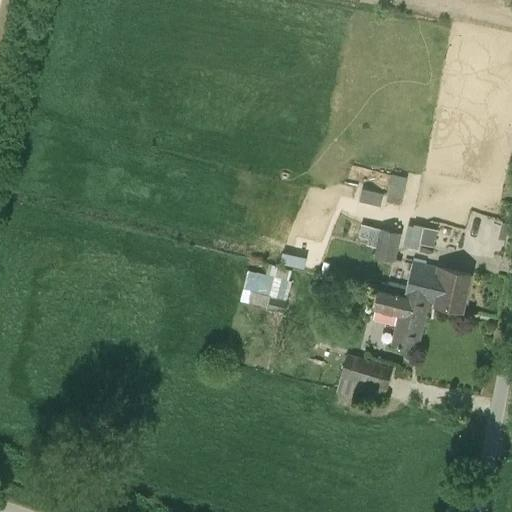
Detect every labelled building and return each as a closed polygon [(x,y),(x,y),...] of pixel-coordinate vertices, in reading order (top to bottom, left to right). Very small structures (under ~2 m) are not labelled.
[(393,174),(387,200),(401,203),(407,178),(393,174)] [(362,189),(360,197),(359,202),(380,206),(383,194),(370,191),(362,189)] [(425,241),(437,245),(442,229),(415,222),(409,243),(424,247),(425,241)] [(374,255),(395,260),(402,232),(372,225),(368,243),(377,245),(374,255)] [(374,308),(376,308),(373,318),(396,325),(392,343),(416,349),(428,302),(436,304),(436,305),(463,312),(472,276),(445,269),(413,261),(404,297),(379,291),(374,308)] [(243,287),(240,299),(269,306),(268,308),(285,312),(290,292),(279,289),(282,277),(255,271),(251,289),(243,287)] [(347,352),(337,389),(358,394),(359,392),(383,398),(385,388),(387,389),(392,366),(347,352)]
